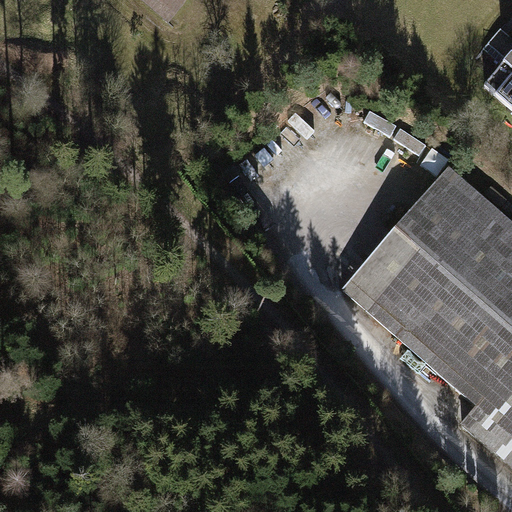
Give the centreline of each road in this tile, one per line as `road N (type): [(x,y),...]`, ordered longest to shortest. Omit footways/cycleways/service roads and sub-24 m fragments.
road 1 (track): [(0,46),(99,134),(318,368),(425,511)]
road 2 (track): [(0,470),(68,405),(127,398),(171,397),(350,456),(387,454)]
